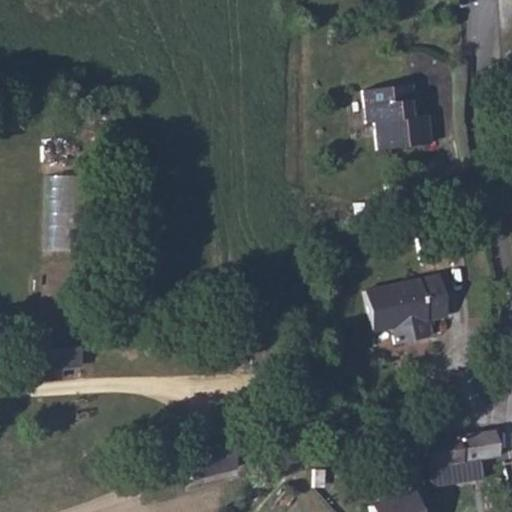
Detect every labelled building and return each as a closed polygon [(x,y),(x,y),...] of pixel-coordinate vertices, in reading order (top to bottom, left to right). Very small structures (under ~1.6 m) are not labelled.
[(405,119),(404,88),(357,90),(359,122),(368,124),(369,150),(419,150),(420,120),(405,119)] [(423,212),(422,182),(375,183),(376,212),(423,212)] [(420,260),(459,253),(454,227),(415,233),(420,260)] [(445,319),(440,276),(357,287),(362,330),(385,326),(389,347),(425,338),(423,320),(445,319)] [(82,368),(80,348),(16,357),(20,386),(62,382),(61,370),(82,368)] [(440,442),(446,469),(446,472),(500,460),(494,432),(440,442)] [(440,442),(423,446),(429,472),(446,469),(440,442)] [(230,451),(186,461),(188,467),(225,459),(229,478),(235,476),(230,451)] [(225,459),(188,467),(192,486),(229,478),(225,459)] [(410,511),(402,487),(357,503),(359,511),(410,511)]
